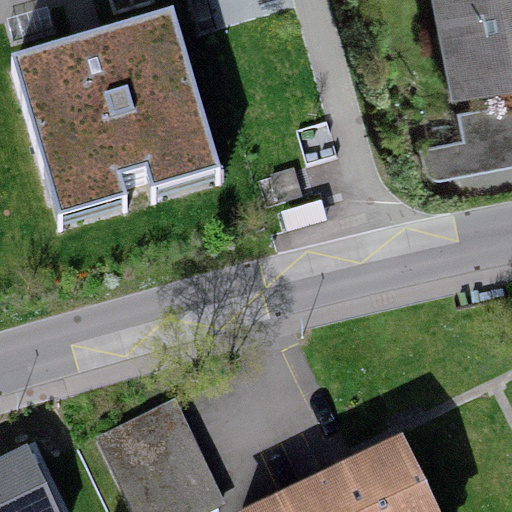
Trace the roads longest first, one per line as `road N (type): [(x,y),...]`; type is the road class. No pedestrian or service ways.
road 1 (residential): [(0,367),(290,282),(511,239)]
road 2 (track): [(309,0),(383,262)]
